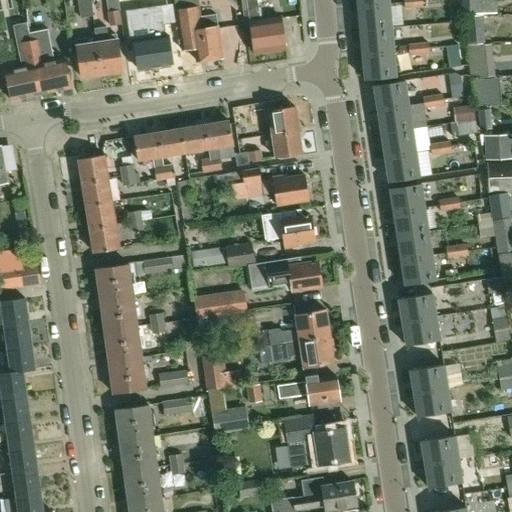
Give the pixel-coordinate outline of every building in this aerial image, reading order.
[(94,17),(92,0),(78,0),(81,18),(94,17)] [(122,25),(118,0),(108,0),(107,0),(111,27),(122,25)] [(138,70),(172,64),(168,39),(179,38),(173,0),(160,0),(161,4),(156,8),(140,10),(144,39),(133,40),(138,70)] [(174,0),(182,49),(194,47),(196,61),(223,57),(217,16),(200,18),(197,0),(174,0)] [(245,0),(254,52),(285,47),(281,17),(260,20),(256,0),(245,0)] [(405,0),(406,9),(416,8),(415,0),(405,0)] [(425,0),(415,0),(416,8),(426,7),(426,1),(425,0)] [(480,15),(479,0),(461,0),(462,15),(480,15)] [(391,28),(389,4),(385,5),(358,7),(357,7),(359,31),(360,31),(387,28),(391,28)] [(483,44),(481,16),(464,17),(465,45),(469,44),(483,44)] [(10,100),(40,94),(31,41),(32,40),(30,32),(29,24),(15,27),(22,67),(5,71),(10,100)] [(122,72),(121,66),(117,35),(109,36),(108,27),(95,29),(97,43),(102,75),(122,72)] [(393,52),(391,28),(387,28),(360,31),(359,31),(362,55),(389,52),(393,52)] [(70,87),(64,58),(53,60),(46,29),(30,32),(32,40),(31,41),(40,94),(70,87)] [(82,77),(102,75),(97,43),(88,44),(87,39),(76,41),(82,77)] [(511,63),(504,64),(502,44),(469,47),(473,80),(511,76),(511,63)] [(396,76),(393,52),(389,52),(362,55),(364,79),(396,76)] [(475,107),(487,106),(485,80),(473,81),(475,107)] [(408,105),(405,81),(373,85),(377,110),(403,106),(408,105)] [(424,104),(444,101),(443,95),(423,98),(424,104)] [(444,101),(424,104),(425,110),(445,106),(444,101)] [(412,129),(408,105),(403,106),(377,110),(380,134),(381,133),(407,129),(412,129)] [(474,105),(456,108),(458,122),(476,119),(474,105)] [(268,111),(272,134),(297,130),(294,107),(268,111)] [(511,118),(511,108),(501,107),(500,117),(511,118)] [(490,129),(488,110),(479,111),(479,117),(481,130),(484,130),(490,129)] [(448,137),(479,133),(476,119),(458,122),(447,124),(448,137)] [(203,124),(207,148),(209,158),(210,158),(212,171),(221,170),(217,147),(232,144),(228,120),(203,124)] [(207,148),(203,124),(180,128),(184,152),(207,148)] [(184,152),(180,128),(156,132),(161,156),(184,152)] [(415,152),(412,129),(407,129),(381,133),(380,134),(384,157),(415,152)] [(301,153),(297,130),(272,134),(275,157),(301,153)] [(161,156),(156,132),(132,136),(136,160),(153,158),(161,156)] [(511,133),(486,135),(488,161),(511,159),(511,133)] [(451,141),(441,142),(443,154),(453,152),(451,141)] [(443,154),(441,142),(431,144),(432,149),(433,156),(443,154)] [(247,152),(248,161),(262,159),(261,150),(247,152)] [(248,161),(247,152),(234,154),(236,166),(248,164),(248,161)] [(419,177),(415,152),(384,157),(388,182),(419,177)] [(81,183),(108,179),(104,155),(78,159),(81,183)] [(163,166),(162,166),(161,156),(153,158),(156,180),(165,179),(163,166)] [(212,171),(210,158),(209,158),(200,159),(203,173),(212,171)] [(511,191),(511,163),(489,164),(490,192),(511,191)] [(172,164),(163,166),(165,179),(174,178),(172,164)] [(119,167),(121,176),(134,174),(133,165),(119,167)] [(274,194),(275,205),(308,200),(304,175),(286,178),(285,175),(271,177),(272,179),(261,181),(259,168),(242,170),(242,171),(216,176),(218,188),(244,184),(244,186),(261,183),(263,196),(274,194)] [(134,174),(121,176),(122,185),(136,183),(134,174)] [(85,206),(111,202),(108,179),(81,183),(85,206)] [(195,224),(188,180),(176,181),(183,226),(195,224)] [(424,208),(420,183),(389,188),(393,213),(419,209),(424,208)] [(489,198),(493,219),(508,216),(504,195),(489,198)] [(458,202),(457,197),(438,200),(439,205),(458,202)] [(89,229),(115,225),(111,202),(85,206),(89,229)] [(459,208),(458,202),(439,205),(440,211),(459,208)] [(25,219),(23,204),(14,206),(16,221),(25,219)] [(428,232),(424,208),(419,209),(393,213),(397,236),(396,237),(428,232)] [(310,216),(300,217),(299,209),(261,215),(264,240),(282,237),(283,247),(298,245),(297,242),(314,240),(310,216)] [(127,213),(129,222),(141,220),(139,210),(127,213)] [(478,227),(492,225),(490,213),(477,216),(478,227)] [(156,216),(156,225),(177,226),(178,217),(156,216)] [(141,220),(129,222),(130,231),(143,229),(141,220)] [(93,253),(119,248),(115,225),(89,229),(93,253)] [(480,238),(493,236),(492,225),(478,227),(480,238)] [(432,255),(428,232),(396,237),(400,259),(400,260),(432,255)] [(254,264),(251,242),(225,246),(228,267),(254,264)] [(466,250),(465,244),(447,247),(448,253),(466,250)] [(467,256),(466,250),(448,253),(449,259),(467,256)] [(171,256),(173,270),(188,267),(186,254),(171,256)] [(435,280),(432,255),(400,260),(404,283),(404,285),(435,280)] [(163,271),(173,270),(171,256),(161,258),(163,271)] [(321,285),(317,261),(300,264),(299,256),(264,262),(268,285),(289,282),(291,290),(321,285)] [(154,273),(163,271),(161,258),(152,259),(154,273)] [(145,274),(154,273),(152,259),(143,261),(145,274)] [(40,284),(37,262),(0,267),(0,287),(0,290),(40,284)] [(133,295),(128,264),(95,268),(100,300),(133,295)] [(502,292),(501,281),(486,283),(488,294),(502,292)] [(246,312),(243,292),(194,300),(197,320),(246,312)] [(436,316),(432,293),(398,299),(401,322),(436,316)] [(137,326),(133,295),(100,300),(104,331),(137,326)] [(28,322),(24,298),(0,301),(0,305),(3,326),(28,322)] [(328,336),(324,312),(325,312),(324,310),(294,315),(294,317),(295,317),(297,330),(284,332),(278,329),(267,330),(270,346),(278,345),(328,336)] [(251,332),(248,312),(206,319),(209,338),(251,332)] [(150,315),(151,324),(165,322),(164,313),(150,315)] [(439,339),(436,316),(401,322),(405,345),(439,339)] [(493,330),(507,328),(506,316),(492,318),(493,330)] [(31,345),(28,322),(3,326),(6,349),(31,345)] [(153,334),(167,332),(165,322),(151,324),(153,334)] [(142,357),(137,326),(104,331),(108,362),(142,357)] [(509,340),(507,328),(493,330),(495,342),(509,340)] [(332,360),(328,336),(278,345),(270,346),(272,362),(290,360),(290,357),(301,355),(303,365),(302,365),(302,367),(333,362),(333,360),(332,360)] [(35,369),(31,345),(6,349),(10,372),(22,371),(35,369)] [(270,346),(259,347),(262,364),(272,362),(270,346)] [(228,387),(224,354),(203,356),(207,389),(228,387)] [(146,389),(142,357),(108,362),(113,393),(146,389)] [(497,359),(499,375),(511,373),(511,370),(510,358),(497,359)] [(447,387),(443,365),(409,370),(413,393),(447,387)] [(178,372),(180,385),(189,384),(187,370),(178,372)] [(25,395),(22,371),(10,372),(0,373),(0,391),(1,398),(25,395)] [(277,386),(278,394),(279,398),(307,394),(308,405),(338,400),(334,371),(305,376),(306,382),(277,386)] [(170,386),(180,385),(178,372),(168,373),(170,386)] [(161,388),(170,386),(168,373),(159,375),(161,388)] [(511,373),(499,375),(502,390),(511,389),(511,373)] [(261,401),(259,385),(247,386),(248,403),(261,401)] [(413,393),(417,416),(451,410),(447,387),(413,393)] [(1,398),(3,411),(4,422),(28,418),(25,395),(1,398)] [(181,399),(183,413),(193,412),(191,398),(181,399)] [(174,414),(183,413),(181,399),(172,401),(174,414)] [(165,415),(174,414),(172,401),(163,402),(165,415)] [(152,436),(148,405),(115,409),(119,441),(152,436)] [(249,429),(246,406),(212,411),(215,434),(249,429)] [(316,449),(319,464),(348,460),(343,428),(315,432),(313,417),(283,421),(286,444),(309,440),(310,450),(316,449)] [(32,442),(28,418),(4,422),(8,445),(32,442)] [(458,459),(454,435),(420,441),(424,464),(458,459)] [(157,467),(152,436),(119,441),(123,472),(157,467)] [(36,470),(33,446),(9,450),(10,463),(12,474),(36,470)] [(59,446),(44,450),(48,465),(64,461),(59,446)] [(170,456),(171,465),(184,463),(183,454),(170,456)] [(462,482),(458,459),(424,464),(427,487),(462,482)] [(0,467),(3,488),(13,487),(9,462),(0,463),(0,467)] [(184,463),(171,465),(172,474),(185,473),(184,463)] [(161,498),(157,467),(123,472),(128,503),(161,498)] [(39,494),(36,470),(12,474),(15,497),(39,494)] [(321,486),(323,493),(288,499),(277,501),(278,511),(295,511),(295,510),(325,506),(325,510),(355,505),(351,481),(321,486)] [(259,492),(257,482),(247,483),(249,494),(259,492)] [(42,511),(39,494),(15,497),(17,511),(42,511)] [(162,511),(161,498),(128,503),(128,511),(162,511)]
